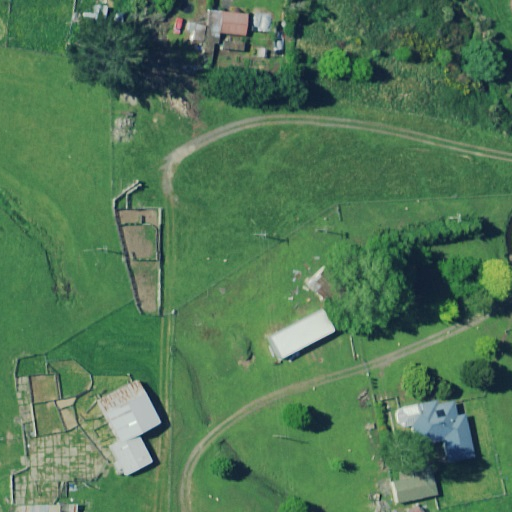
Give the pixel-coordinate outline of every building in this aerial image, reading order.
[(82,22),(95,24),(105,25),(108,7),(97,5),(96,14),(84,13),(82,22)] [(277,10),(252,9),(252,31),(276,32),(277,10)] [(212,12),(209,43),(219,44),(220,33),(246,36),(248,15),(212,12)] [(204,26),(189,23),(187,30),(192,31),(190,40),(202,42),(204,26)] [(245,41),(223,38),(222,49),(244,52),(245,41)] [(118,473),(123,471),(125,475),(151,462),(136,434),(158,423),(136,380),(97,400),(114,433),(119,443),(111,447),(117,460),(112,463),(118,473)] [(434,405),(434,402),(395,409),(399,427),(411,425),(415,446),(443,441),(447,463),(474,457),(465,415),(455,417),(452,402),(434,405)] [(438,495),(431,463),(406,468),(409,478),(392,482),(397,504),(438,495)]
